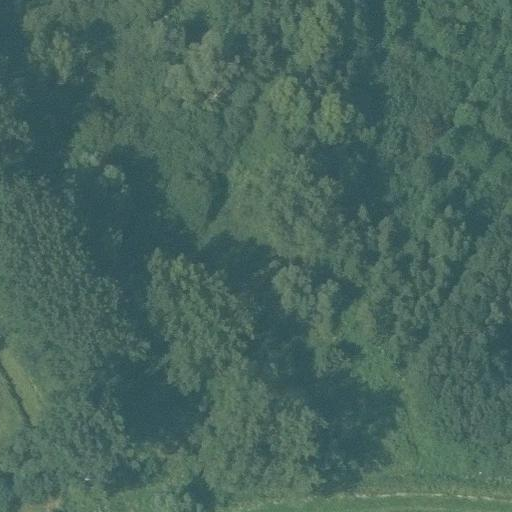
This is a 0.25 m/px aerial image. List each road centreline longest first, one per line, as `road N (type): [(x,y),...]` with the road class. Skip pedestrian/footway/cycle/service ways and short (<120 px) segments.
road 1 (track): [(511,479),(211,488),(50,511)]
road 2 (track): [(165,376),(148,437),(93,502)]
